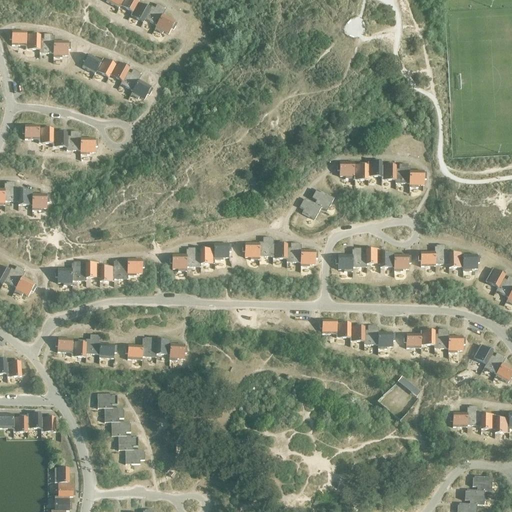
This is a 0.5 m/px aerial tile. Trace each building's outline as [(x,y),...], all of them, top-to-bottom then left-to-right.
[(118,9),(120,6),(123,0),(107,0),(106,2),(118,9)] [(123,0),(120,6),(132,13),(138,3),(139,0),(123,0)] [(132,13),(130,16),(143,23),(145,20),(144,20),(150,10),(149,10),(151,7),(149,10),(146,8),(148,6),(144,4),(142,6),(138,4),(140,0),(139,0),(138,3),(132,13)] [(145,20),(143,23),(145,20),(156,26),(154,30),(156,26),(157,26),(163,15),(162,13),(164,9),(157,5),(155,9),(151,7),(149,10),(150,10),(144,20),(145,20)] [(163,16),(163,15),(157,26),(156,26),(154,30),(162,34),(163,32),(168,35),(171,29),(173,31),(175,27),(173,25),(175,22),(163,16)] [(26,36),(26,32),(12,32),(12,36),(9,36),(9,40),(12,40),(11,46),(26,47),(26,36)] [(26,47),(25,50),(39,51),(40,51),(40,40),(41,39),(41,36),(36,36),(36,34),(32,34),(32,36),(26,36),(26,47)] [(54,42),(52,40),(52,35),(44,35),(43,39),(41,39),(40,40),(40,51),(39,51),(39,54),(53,54),(53,59),(53,54),(54,42)] [(54,42),(53,54),(53,59),(62,59),(62,57),(67,57),(68,50),(70,50),(70,46),(68,46),(68,42),(54,42)] [(94,75),(96,72),(101,62),(89,55),(87,59),(85,57),(82,61),(84,63),(82,67),(94,75)] [(96,72),(108,79),(110,76),(110,75),(115,66),(112,64),(113,62),(109,60),(108,62),(103,59),(101,62),(96,72)] [(110,76),(108,79),(109,79),(110,75),(122,82),(127,73),(128,73),(130,70),(126,68),(127,66),(123,63),(122,66),(117,63),(115,66),(110,75),(110,76)] [(120,85),(132,92),(133,92),(139,81),(138,79),(140,74),(133,70),(131,74),(128,73),(127,73),(122,82),(120,85)] [(133,92),(132,92),(130,95),(138,99),(139,98),(143,100),(147,95),(149,96),(151,92),(149,91),(151,88),(139,81),(133,92)] [(39,130),(39,126),(24,126),(24,130),(22,130),(22,134),(24,134),(24,140),(38,141),(38,144),(38,141),(39,141),(39,130)] [(38,141),(38,144),(52,144),(53,144),(53,133),(53,130),(49,130),(49,127),(45,127),(44,130),(39,130),(39,141),(38,141)] [(58,133),(53,133),(53,144),(52,144),(52,148),(66,148),(66,151),(66,148),(67,137),(67,133),(63,133),(63,131),(58,131),(58,133)] [(80,156),(80,152),(81,139),(79,137),(79,132),(70,132),(70,137),(67,137),(66,148),(66,151),(80,152),(80,156)] [(81,139),(80,152),(80,156),(89,156),(89,154),(95,154),(95,147),(97,147),(97,143),(95,143),(95,139),(81,139)] [(367,163),(367,166),(368,166),(368,177),(381,177),(381,166),(382,166),(382,163),(378,163),(378,160),(373,160),(373,163),(367,163)] [(354,166),(354,163),(339,163),(339,167),(337,167),(337,171),(339,171),(339,178),(345,178),(345,180),(353,180),(353,181),(353,180),(354,180),(354,166)] [(353,180),(353,181),(368,181),(368,177),(368,166),(367,166),(367,167),(364,167),(364,164),(359,164),(359,167),(354,167),(354,166),(354,180),(353,180)] [(396,170),(396,166),(392,166),(392,164),(387,164),(387,166),(382,166),(381,166),(381,177),(381,181),(395,181),(395,170),(396,170)] [(396,166),(396,170),(395,170),(395,181),(395,184),(409,184),(409,172),(407,170),(408,165),(399,165),(399,170),(396,170),(396,166)] [(423,187),(423,172),(409,172),(409,184),(409,188),(418,189),(418,187),(423,187)] [(6,189),(4,190),(4,202),(5,202),(18,202),(18,191),(19,191),(19,188),(15,188),(15,183),(6,183),(6,189)] [(18,202),(18,206),(32,206),(32,212),(32,206),(32,195),(32,192),(26,192),(26,189),(22,189),(22,191),(19,191),(18,191),(18,202)] [(310,202),(314,204),(314,205),(321,208),(327,211),(334,199),(323,193),(320,194),(316,191),(312,199),(316,201),(314,204),(310,202)] [(32,206),(32,212),(41,212),(41,210),(46,210),(47,203),(49,203),(49,199),(47,199),(46,195),(32,195),(32,206)] [(314,204),(310,202),(308,203),(303,200),(299,208),(303,210),(302,214),(314,220),(321,208),(314,205),(314,204)] [(259,244),(259,257),(272,258),(273,258),(273,245),(271,243),(271,238),(263,238),(263,243),(259,243),(259,244)] [(273,258),(272,258),(272,260),(286,260),(287,260),(287,249),(287,245),(283,245),(283,243),(279,243),(279,245),(273,245),(273,258)] [(228,244),(214,244),(214,250),(214,261),(222,261),(222,259),(228,259),(228,253),(231,253),(231,248),(228,248),(228,244)] [(259,258),(259,257),(259,244),(245,244),(245,248),(242,248),(242,252),(245,252),(245,259),(250,259),(250,261),(259,261),(259,258)] [(287,260),(286,260),(286,263),(300,263),(300,264),(301,251),(299,249),(299,244),(290,244),(290,249),(287,249),(287,260)] [(434,252),(434,253),(435,266),(448,265),(449,265),(448,254),(449,254),(448,250),(445,250),(445,246),(436,246),(436,251),(434,252)] [(200,254),(200,264),(214,264),(214,261),(214,250),(208,250),(208,248),(204,248),(204,250),(200,250),(200,254)] [(369,251),(366,251),(366,254),(366,265),(379,265),(380,265),(380,254),(380,251),(374,251),(374,248),(369,248),(369,251)] [(186,268),(200,268),(200,264),(200,254),(196,254),(196,249),(188,249),(188,254),(186,255),(186,256),(186,268)] [(366,254),(366,251),(365,251),(365,254),(362,254),(362,249),(353,249),(353,254),(352,256),(352,269),(366,268),(366,265),(366,254)] [(300,264),(300,268),(309,268),(309,266),(314,266),(314,260),(317,260),(317,255),(314,255),(314,251),(301,251),(300,264)] [(449,265),(448,265),(448,269),(462,268),(462,273),(462,268),(463,268),(462,256),(463,256),(463,255),(463,254),(456,254),(456,251),(452,251),(452,254),(449,254),(448,254),(449,265)] [(380,254),(380,265),(379,265),(379,268),(393,268),(394,273),(394,268),(394,256),(394,254),(388,254),(388,252),(383,252),(383,254),(380,254)] [(434,253),(434,252),(420,253),(420,257),(418,257),(418,262),(420,262),(421,268),(435,267),(435,266),(434,253)] [(186,256),(186,255),(172,255),(172,259),(169,259),(169,264),(172,264),(172,270),(178,270),(178,272),(186,272),(186,268),(186,256)] [(394,268),(394,273),(402,273),(402,271),(408,271),(408,264),(410,264),(410,260),(408,260),(407,255),(394,256),(394,268)] [(462,268),(462,273),(471,272),(471,271),(477,270),(477,263),(479,263),(479,259),(476,259),(476,255),(463,255),(463,256),(462,256),(463,268),(462,268)] [(352,273),(352,269),(352,256),(337,256),(337,260),(335,260),(335,265),(337,265),(338,271),(344,271),(344,273),(352,273)] [(127,266),(127,277),(136,277),(136,275),(142,275),(142,269),(144,269),(144,264),(142,264),(142,260),(127,260),(127,266)] [(115,266),(113,268),(113,280),(114,280),(127,280),(127,277),(127,266),(124,266),(124,261),(115,261),(115,266)] [(100,268),(100,264),(94,264),(94,262),(89,262),(89,264),(85,264),(85,267),(85,268),(86,268),(86,279),(99,279),(99,268),(100,268)] [(72,270),(72,282),(86,282),(86,279),(86,268),(85,268),(85,267),(82,267),(82,263),(73,263),(73,268),(71,269),(71,270),(72,270)] [(114,282),(114,280),(113,280),(113,268),(108,268),(108,265),(103,265),(103,268),(100,268),(99,268),(99,279),(99,282),(114,282)] [(2,268),(0,267),(0,283),(3,285),(4,282),(9,272),(6,271),(7,268),(3,266),(2,268)] [(4,282),(3,285),(5,282),(16,288),(14,292),(16,288),(16,289),(22,278),(22,275),(24,271),(16,267),(14,271),(11,269),(9,272),(4,282)] [(71,270),(71,269),(57,269),(57,274),(55,274),(55,278),(57,278),(57,285),(63,284),(63,286),(72,286),(72,282),(72,270),(71,270)] [(498,289),(497,289),(498,289),(503,279),(505,276),(501,274),(503,272),(499,270),(497,272),(492,269),(485,281),(498,289)] [(498,289),(497,289),(496,291),(508,298),(506,302),(508,298),(508,299),(511,291),(511,278),(508,277),(506,281),(503,279),(498,289)] [(22,278),(16,289),(16,288),(14,292),(22,296),(23,294),(28,297),(31,292),(33,293),(35,289),(33,287),(35,284),(22,278)] [(350,342),(350,339),(350,328),(351,328),(351,324),(346,324),(346,322),(342,322),(342,324),(337,324),(337,320),(322,320),(322,325),(319,325),(319,329),(322,329),(322,335),(336,335),(336,339),(350,339),(350,342)] [(356,328),(351,328),(350,328),(350,339),(350,342),(364,342),(364,331),(365,331),(365,328),(360,328),(360,325),(356,325),(356,328)] [(364,342),(364,346),(377,346),(378,350),(378,346),(378,333),(376,331),(376,326),(368,326),(367,331),(365,331),(364,331),(364,342)] [(420,335),(420,346),(434,346),(434,335),(435,335),(435,331),(431,331),(431,329),(426,329),(426,331),(420,331),(420,335)] [(434,346),(434,350),(448,350),(448,337),(446,335),(446,330),(438,330),(438,335),(435,335),(434,335),(434,346)] [(378,346),(378,350),(386,350),(386,348),(392,348),(392,338),(389,338),(389,333),(378,333),(378,346)] [(420,346),(420,335),(406,335),(406,339),(404,339),(404,343),(406,343),(406,349),(420,349),(420,346)] [(90,341),(86,340),(85,355),(86,355),(99,356),(99,359),(99,356),(100,345),(100,344),(100,343),(98,341),(99,336),(90,336),(90,341)] [(460,337),(448,337),(448,350),(448,354),(456,354),(456,352),(462,352),(462,342),(460,342),(460,337)] [(142,345),(142,347),(142,358),(156,359),(156,355),(156,344),(156,341),(156,344),(153,344),(153,339),(144,338),(144,343),(142,345)] [(160,341),(156,341),(156,344),(156,355),(156,359),(156,356),(169,356),(169,361),(169,356),(170,356),(170,345),(171,345),(171,341),(164,341),(165,339),(160,338),(160,341)] [(72,354),(72,340),(58,339),(58,343),(55,343),(55,347),(58,347),(57,353),(71,354),(72,354)] [(72,354),(71,354),(71,357),(85,358),(86,355),(85,355),(86,340),(86,344),(82,344),(82,341),(78,341),(78,343),(72,343),(72,340),(72,354)] [(169,356),(169,361),(177,362),(177,360),(184,361),(184,350),(182,350),(182,345),(171,344),(171,341),(171,345),(170,345),(170,356),(169,356)] [(114,345),(100,344),(100,345),(99,356),(99,359),(113,360),(114,354),(116,354),(116,349),(114,349),(114,345)] [(142,361),(142,358),(142,347),(128,346),(128,350),(125,350),(125,355),(127,355),(127,361),(142,361)] [(485,365),(486,365),(491,356),(493,353),(489,351),(491,349),(487,347),(485,349),(480,346),(473,358),(485,365)] [(493,353),(491,356),(486,365),(485,365),(484,368),(496,375),(502,364),(503,364),(502,362),(504,358),(496,354),(494,358),(491,356),(493,353)] [(12,363),(7,363),(7,364),(6,364),(7,375),(7,378),(22,377),(21,363),(16,363),(16,361),(12,361),(12,363)] [(511,370),(511,369),(503,364),(502,364),(496,375),(495,377),(508,384),(511,376),(511,374),(511,370)] [(416,396),(420,391),(401,377),(398,382),(416,396)] [(97,410),(104,410),(104,409),(112,409),(112,406),(117,406),(116,397),(112,397),(110,395),(97,395),(97,410)] [(480,430),(480,427),(481,427),(480,416),(481,416),(481,415),(481,412),(477,412),(477,407),(469,407),(468,412),(467,413),(467,414),(467,426),(480,427),(480,430)] [(111,424),(111,429),(111,423),(119,423),(124,423),(123,423),(119,423),(119,420),(123,420),(123,411),(118,411),(117,409),(112,409),(104,409),(104,410),(104,424),(111,424)] [(27,430),(27,429),(41,429),(41,430),(41,418),(42,418),(42,415),(37,415),(37,412),(33,412),(33,415),(27,415),(27,419),(27,430)] [(467,428),(467,426),(467,414),(467,413),(466,413),(452,413),(452,418),(450,418),(450,422),(452,422),(452,428),(467,428)] [(494,430),(495,430),(495,419),(495,416),(489,416),(489,413),(484,413),(484,416),(481,415),(481,416),(480,416),(481,427),(480,427),(480,430),(494,430)] [(509,434),(509,430),(508,430),(509,419),(508,419),(508,413),(508,419),(503,419),(503,417),(498,417),(498,419),(495,419),(495,416),(495,419),(495,430),(494,430),(494,433),(509,434)] [(13,419),(13,415),(0,414),(0,429),(13,430),(13,419)] [(27,433),(27,430),(27,419),(27,415),(27,419),(23,419),(23,416),(19,416),(19,419),(13,419),(13,430),(13,433),(27,433)] [(41,430),(41,433),(55,433),(55,418),(51,418),(51,416),(47,416),(47,418),(42,418),(41,418),(41,430)] [(111,438),(118,438),(118,437),(126,437),(131,437),(130,437),(126,437),(126,433),(130,433),(130,425),(125,425),(124,423),(119,423),(111,423),(111,429),(111,438)] [(133,451),(138,451),(133,451),(133,447),(137,447),(137,439),(132,439),(131,437),(126,437),(118,437),(118,438),(118,451),(125,451),(125,456),(125,451),(133,451)] [(125,456),(125,465),(140,465),(140,461),(144,461),(144,452),(139,452),(138,451),(133,451),(125,451),(125,456)] [(69,484),(69,483),(69,469),(65,469),(65,467),(60,467),(60,469),(57,469),(57,470),(54,470),(54,484),(58,484),(69,484)] [(484,492),(491,493),(492,478),(479,478),(477,479),(472,479),(472,488),(476,488),(476,491),(472,491),(471,491),(477,491),(477,492),(484,492)] [(72,483),(69,483),(69,484),(58,484),(58,497),(58,498),(69,498),(72,498),(72,494),(75,494),(75,490),(72,490),(72,483)] [(469,505),(476,506),(483,506),(484,492),(477,492),(477,491),(471,491),(470,493),(465,493),(464,501),(469,502),(469,505),(467,505),(469,505)] [(69,498),(58,498),(58,497),(54,497),(54,511),(51,511),(54,511),(65,511),(68,511),(69,508),(71,508),(71,504),(69,504),(69,498)]
